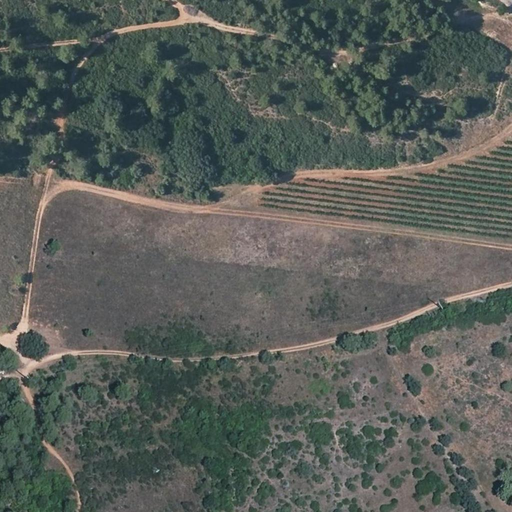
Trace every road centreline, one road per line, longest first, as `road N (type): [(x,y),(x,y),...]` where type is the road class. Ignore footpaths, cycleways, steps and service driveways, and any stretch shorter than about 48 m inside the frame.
road 1 (track): [(511,285),(305,349),(188,362),(55,356),(0,380)]
road 2 (track): [(511,248),(179,208),(79,186),(42,201)]
road 3 (track): [(32,366),(12,344),(24,325),(63,101),(80,61),(99,41),(186,12),(166,0)]
road 4 (track): [(186,12),(352,52),(511,8)]
road 5 (track): [(40,362),(33,389),(44,447),(70,471),(80,511)]
